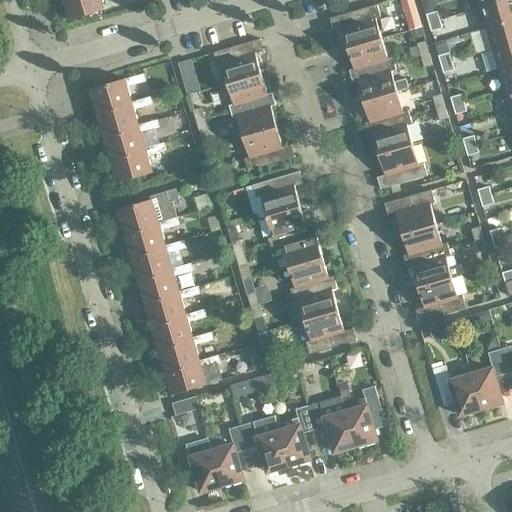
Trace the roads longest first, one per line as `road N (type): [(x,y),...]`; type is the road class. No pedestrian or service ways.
road 1 (residential): [(432,471),(407,372),(336,159),(311,119),(277,0)]
road 2 (residential): [(166,511),(35,66)]
road 3 (residential): [(35,66),(257,0)]
road 4 (residential): [(293,511),(432,471)]
road 5 (tertiary): [(36,511),(0,382)]
